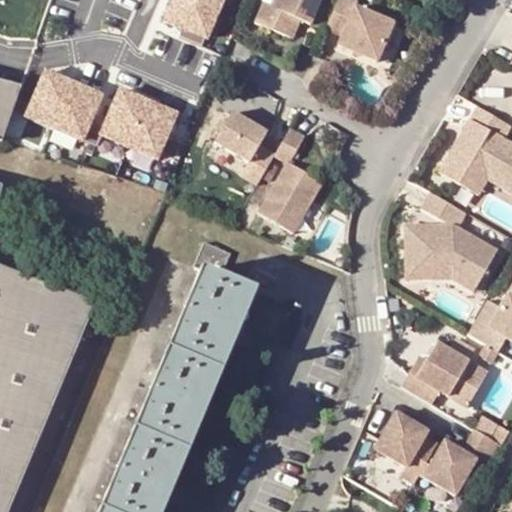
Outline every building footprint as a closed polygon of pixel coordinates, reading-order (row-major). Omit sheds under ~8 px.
[(165,0),(156,25),(209,44),(224,0),(165,0)] [(302,21),(313,26),(323,0),(275,0),(273,6),(265,3),(257,24),(295,39),(302,21)] [(358,8),(360,2),(354,0),(336,0),(324,30),(341,36),(336,48),(380,65),(396,23),(358,8)] [(110,85),(107,93),(38,69),(22,115),(158,163),(177,109),(110,85)] [(0,127),(11,89),(0,85),(0,127)] [(472,106),(433,173),(453,185),(462,170),(480,180),(506,194),(511,183),(511,144),(499,138),(506,125),(472,106)] [(255,186),(273,155),(258,145),(267,131),(232,111),(212,145),(246,164),(239,177),(255,186)] [(289,127),(273,155),(287,163),(290,165),(305,137),(289,127)] [(324,185),(290,165),(287,163),(258,213),(295,235),(324,185)] [(480,180),(462,170),(453,185),(471,195),(480,180)] [(448,226),(416,225),(415,234),(404,234),(401,260),(449,265),(447,280),(470,292),(493,252),(454,229),(464,212),(420,187),(410,204),(448,226)] [(404,234),(415,234),(416,225),(405,224),(404,234)] [(229,253),(203,242),(192,268),(197,271),(219,279),(229,253)] [(447,280),(449,265),(401,260),(400,276),(447,280)] [(0,511),(3,511),(50,401),(91,302),(21,278),(0,271),(0,511)] [(160,511),(253,293),(219,279),(197,271),(95,511),(160,511)] [(467,336),(488,348),(497,332),(503,336),(511,341),(511,301),(505,298),(499,310),(486,303),(467,336)] [(503,336),(497,332),(488,348),(495,352),(503,336)] [(398,385),(427,402),(434,391),(462,407),(483,373),(432,343),(421,362),(412,376),(406,373),(398,385)] [(415,358),(406,373),(412,376),(421,362),(415,358)] [(423,431),(392,412),(377,437),(370,447),(401,465),(414,473),(415,471),(424,456),(432,442),(421,435),(423,431)] [(453,495),(468,470),(475,459),(491,469),(503,447),(471,428),(457,451),(440,441),(429,459),(420,474),(453,495)] [(429,459),(424,456),(415,471),(420,474),(429,459)] [(491,469),(475,459),(468,470),(485,479),(491,469)] [(396,473),(408,481),(414,473),(401,465),(396,473)]
